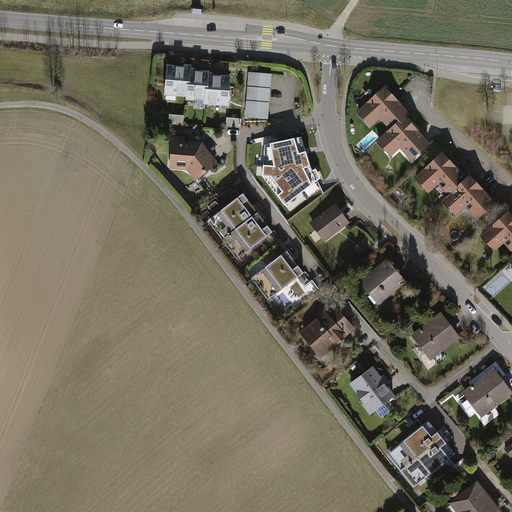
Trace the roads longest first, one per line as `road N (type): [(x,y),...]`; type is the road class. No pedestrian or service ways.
road 1 (residential): [(333,46),(328,117),(342,162),(506,342)]
road 2 (secondary): [(333,46),(0,19)]
road 3 (residential): [(506,342),(428,400),(342,301)]
road 4 (secondary): [(511,62),(333,46)]
road 5 (residential): [(414,96),(511,187)]
